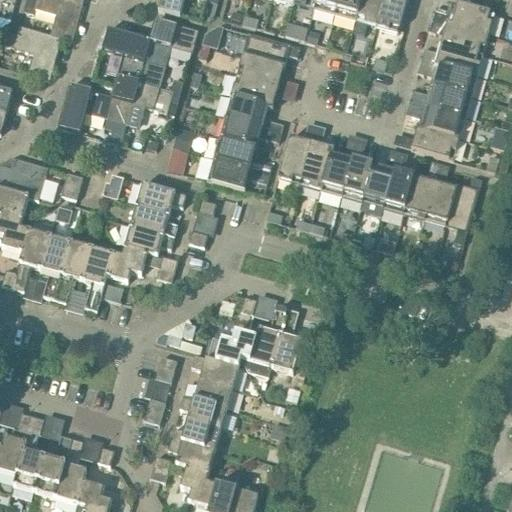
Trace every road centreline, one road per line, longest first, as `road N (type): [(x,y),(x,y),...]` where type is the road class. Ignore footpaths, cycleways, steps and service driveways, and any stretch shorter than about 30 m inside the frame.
road 1 (residential): [(322,54),(304,120),(384,142),(424,0)]
road 2 (residential): [(129,351),(210,299),(230,238),(315,260)]
road 3 (residential): [(511,320),(315,260)]
road 4 (residential): [(127,0),(96,18),(66,69),(45,139)]
road 5 (residential): [(45,139),(178,184)]
road 6 (residential): [(0,309),(129,351)]
